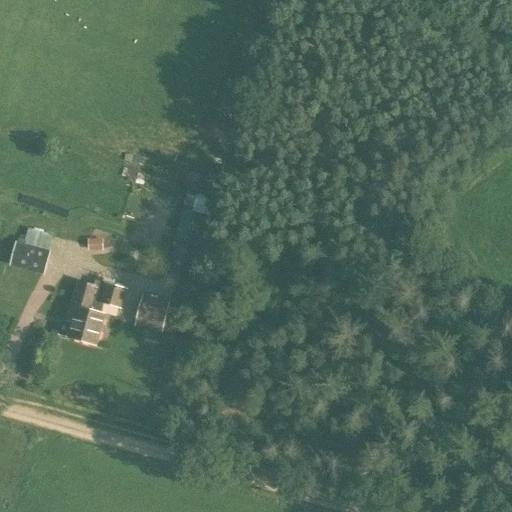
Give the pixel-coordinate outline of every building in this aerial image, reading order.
[(183,209),(174,238),(199,245),(207,216),(183,209)] [(13,267),(45,275),(51,252),(48,251),(52,235),(28,229),(24,244),(19,243),(13,267)] [(195,276),(203,248),(176,241),(167,271),(189,277),(190,274),(195,276)] [(68,322),(72,325),(68,338),(96,346),(104,315),(101,314),(103,304),(122,309),(127,289),(96,280),(94,287),(79,283),(68,322)] [(168,306),(169,301),(142,294),(134,326),(162,333),(163,327),(178,331),(183,310),(168,306)]
